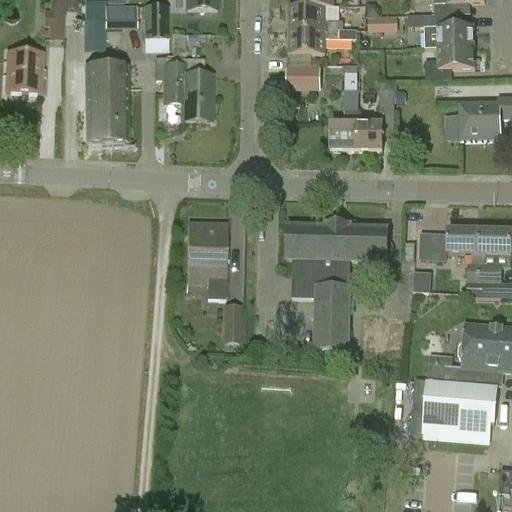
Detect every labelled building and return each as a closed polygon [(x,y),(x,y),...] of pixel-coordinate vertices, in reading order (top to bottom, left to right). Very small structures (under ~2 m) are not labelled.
[(44,16),(44,30),(49,30),(48,45),(63,45),(64,14),(77,15),(77,0),(64,0),(64,4),(50,4),(50,16),(44,16)] [(186,0),(186,16),(217,16),(217,0),(186,0)] [(297,0),(297,10),(325,12),(333,12),(333,0),(297,0)] [(434,0),(434,18),(469,17),(469,8),(484,8),(483,0),(434,0)] [(80,5),(79,24),(104,25),(105,6),(80,5)] [(289,10),(288,35),(357,36),(357,35),(344,35),(345,26),(339,26),(325,26),(325,12),(297,10),(289,10)] [(104,11),(105,34),(120,34),(120,11),(104,11)] [(143,11),(144,46),(157,46),(165,46),(168,45),(168,42),(168,11),(157,11),(143,11)] [(434,21),(408,22),(408,32),(424,31),(425,53),(437,53),(437,52),(473,52),(473,31),(455,31),(454,19),(469,18),(469,17),(434,18),(434,21)] [(400,19),(371,21),(372,35),(400,34),(400,19)] [(288,35),(288,59),(308,59),(324,60),(324,44),(357,44),(357,36),(288,35)] [(425,66),(425,85),(452,85),(452,75),(473,74),(473,52),(437,52),(437,53),(438,66),(425,66)] [(6,55),(4,97),(41,98),(43,57),(6,55)] [(155,63),(155,85),(164,85),(164,110),(181,110),(181,126),(211,127),(212,81),(203,81),(196,80),(184,81),(183,69),(167,69),(167,64),(166,63),(155,63)] [(287,92),(287,95),(319,95),(319,68),(310,68),(308,68),(288,68),(287,68),(287,92)] [(330,127),(330,156),(356,156),(357,128),(357,116),(358,116),(358,95),(357,95),(357,77),(357,70),(345,70),(345,77),(345,95),(344,95),(344,115),(345,115),(344,128),(330,127)] [(85,71),(85,148),(104,148),(104,111),(108,111),(108,101),(113,101),(113,96),(110,96),(110,91),(108,91),(108,82),(104,82),(104,71),(85,71)] [(104,111),(104,148),(127,148),(127,71),(104,71),(104,82),(108,82),(108,91),(110,91),(110,96),(113,96),(113,101),(108,101),(108,111),(104,111)] [(379,96),(380,118),(382,118),(395,118),(395,113),(399,113),(399,96),(394,96),(394,86),(381,86),(381,96),(379,96)] [(459,123),(459,146),(501,145),(500,125),(511,124),(511,101),(499,102),(499,103),(498,103),(498,108),(459,109),(459,123)] [(357,128),(356,156),(383,157),(383,142),(383,128),(382,128),(357,128)] [(187,228),(186,282),(207,282),(207,289),(207,304),(226,304),(226,290),(227,229),(187,228)] [(287,230),(286,264),(292,265),(292,280),(291,292),(291,304),(311,304),(315,305),(314,354),(349,354),(351,292),(351,266),(387,267),(388,232),(349,231),(349,229),(324,228),(324,231),(287,230)] [(448,234),(447,259),(472,260),(471,270),(468,270),(467,301),(477,302),(478,234),(448,234)] [(511,235),(478,234),(477,302),(501,302),(501,289),(502,272),(511,272),(511,261),(511,254),(511,235)] [(402,266),(396,325),(409,326),(412,297),(446,299),(447,281),(431,280),(413,278),(414,266),(405,266),(402,266)] [(224,310),(223,348),(238,348),(240,348),(240,333),(241,310),(224,310)] [(415,384),(411,440),(422,441),(422,444),(427,445),(484,449),(488,450),(490,430),(495,430),(500,378),(511,378),(511,333),(463,330),(463,331),(467,332),(466,347),(462,347),(462,348),(459,352),(458,362),(461,366),(460,373),(445,371),(428,370),(427,386),(415,384)] [(500,479),(498,499),(509,500),(509,495),(511,495),(511,476),(501,476),(500,479)]
